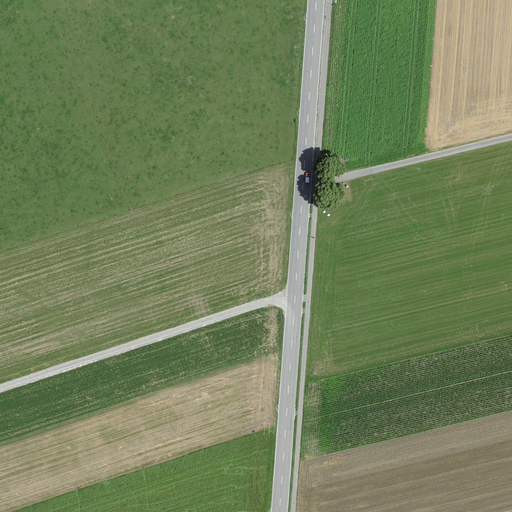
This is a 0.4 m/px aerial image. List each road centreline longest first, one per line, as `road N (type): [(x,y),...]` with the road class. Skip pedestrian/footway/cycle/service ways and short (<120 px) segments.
road 1 (secondary): [(316,0),(277,511)]
road 2 (track): [(0,388),(294,299)]
